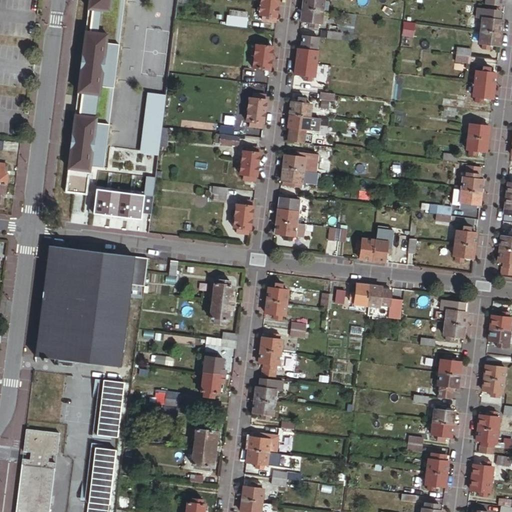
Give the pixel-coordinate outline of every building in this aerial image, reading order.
[(97,124),(102,87),(108,88),(114,44),(107,43),(112,0),(89,0),(66,193),(88,196),(92,167),(98,168),(104,124),(97,124)] [(276,22),(278,0),(260,0),(259,15),(263,16),(262,21),(276,22)] [(304,0),(303,7),(324,10),(324,0),(304,0)] [(322,22),(324,10),(303,7),(302,20),(312,21),(311,26),(319,27),(319,22),(322,22)] [(500,20),(501,11),(477,8),(476,17),(483,18),(480,43),(483,43),(482,48),(489,49),(490,44),(500,45),(503,21),(500,20)] [(246,27),(248,17),(229,15),(228,25),(246,27)] [(271,38),(271,31),(259,30),(258,36),(271,38)] [(342,40),(342,33),(328,31),(327,38),(342,40)] [(317,63),(319,51),(318,51),(319,37),(303,35),(302,49),(298,49),(295,73),(299,74),(306,75),(305,80),(312,81),(313,75),(316,76),(317,69),(317,63)] [(270,71),(273,46),(269,46),(270,40),(260,39),(259,45),(255,44),(253,68),(257,69),(256,74),(265,76),(266,70),(270,71)] [(471,56),(471,49),(457,47),(456,54),(471,56)] [(470,63),(471,56),(456,54),(455,61),(470,63)] [(494,99),(497,73),(487,72),(487,67),(480,66),(479,71),(476,71),(473,96),(476,96),(476,101),(483,102),(484,97),(494,99)] [(248,81),(249,74),(233,72),(232,79),(248,81)] [(332,91),(333,80),(327,79),(326,83),(321,82),(320,89),(332,91)] [(394,100),(396,82),(388,81),(386,99),(394,100)] [(334,100),(335,93),(321,91),(320,98),(334,100)] [(263,129),(267,93),(254,92),(253,97),(250,97),(247,122),(250,122),(250,127),(263,129)] [(166,95),(148,93),(140,153),(159,156),(160,146),(162,127),(166,95)] [(310,117),(312,105),(309,105),(310,99),(302,98),(302,104),(292,103),(290,114),(310,117)] [(463,108),(464,100),(442,98),(441,106),(443,106),(458,108),(463,108)] [(457,116),(458,108),(443,106),(441,115),(457,116)] [(318,131),(320,118),(310,117),(290,114),(289,127),(291,127),(290,132),(313,135),(314,130),(318,131)] [(487,151),(490,126),(480,125),(481,120),(474,119),(473,125),(463,123),(461,135),(468,136),(467,149),(470,149),(469,154),(476,155),(477,150),(487,151)] [(234,135),(235,128),(219,126),(218,133),(234,135)] [(168,147),(170,128),(162,127),(160,146),(168,147)] [(239,146),(240,137),(217,134),(216,143),(239,146)] [(328,147),(329,139),(315,138),(314,145),(316,145),(328,147)] [(328,159),(329,147),(328,147),(316,145),(315,158),(328,159)] [(257,177),(261,147),(247,146),(247,151),(242,151),(240,175),(244,176),(243,180),(253,182),(253,177),(257,177)] [(314,159),(310,154),(296,152),(295,157),(285,156),(284,169),(312,172),(314,159)] [(457,162),(458,155),(443,153),(442,160),(457,162)] [(5,174),(6,164),(0,163),(0,183),(8,184),(9,175),(5,174)] [(483,193),(484,180),(483,180),(483,177),(475,176),(475,172),(476,172),(477,167),(466,165),(464,178),(463,178),(462,190),(483,193)] [(314,185),(315,173),(312,172),(284,169),(282,181),(285,181),(284,185),(299,187),(299,183),(314,185)] [(227,195),(228,188),(213,186),(212,193),(227,195)] [(481,205),(483,193),(462,190),(456,189),(454,204),(460,205),(460,207),(478,209),(478,204),(481,205)] [(151,215),(154,197),(145,196),(98,190),(97,202),(95,215),(141,220),(142,214),(151,215)] [(297,223),(300,200),(280,197),(277,221),(297,223)] [(251,233),(254,206),(249,205),(250,200),(241,199),(240,204),(236,203),(233,228),(237,228),(237,233),(246,234),(246,232),(251,233)] [(63,219),(88,222),(89,207),(64,204),(63,219)] [(451,215),(452,208),(437,206),(436,213),(451,215)] [(450,222),(451,215),(436,213),(435,220),(450,222)] [(304,237),(305,224),(297,223),(277,221),(276,233),(286,235),(285,239),(293,240),(293,235),(304,237)] [(404,236),(405,224),(398,223),(396,235),(404,236)] [(474,258),(477,233),(467,232),(468,227),(460,226),(460,231),(457,230),(454,256),(457,256),(456,261),(463,262),(464,257),(474,258)] [(346,242),(347,228),(340,227),(339,241),(346,242)] [(511,237),(502,236),(499,261),(502,262),(502,266),(501,266),(500,273),(511,274),(511,237)] [(415,254),(417,238),(410,238),(409,253),(415,254)] [(372,260),(375,240),(362,239),(362,241),(358,241),(357,248),(361,249),(360,259),(372,260)] [(391,252),(392,245),(388,244),(388,242),(375,240),(372,260),(385,262),(387,252),(391,252)] [(121,367),(129,298),(143,300),(148,258),(50,246),(36,356),(44,357),(44,361),(48,361),(49,358),(121,367)] [(178,276),(179,262),(172,261),(170,275),(178,276)] [(234,310),(236,298),(232,297),(233,292),(233,286),(230,286),(230,282),(220,281),(220,284),(215,284),(211,319),(215,319),(215,323),(225,324),(225,321),(229,321),(230,316),(230,310),(234,310)] [(285,316),(289,290),(286,290),(287,285),(279,284),(279,289),(269,288),(266,313),(276,314),(275,319),(283,320),(283,315),(285,316)] [(368,305),(370,285),(357,284),(356,294),(351,294),(350,301),(355,302),(354,311),(365,312),(365,305),(368,305)] [(391,308),(392,291),(383,290),(383,287),(370,285),(368,305),(368,306),(371,306),(391,308)] [(345,303),(346,291),(338,290),(337,302),(336,303),(345,303)] [(328,308),(330,294),(322,293),(320,307),(328,308)] [(462,309),(463,302),(440,299),(439,309),(447,310),(450,311),(450,306),(458,307),(457,311),(460,312),(461,308),(462,309)] [(464,337),(467,313),(465,312),(460,312),(457,311),(458,307),(450,306),(450,311),(447,310),(444,335),(447,335),(447,340),(453,341),(454,336),(464,337)] [(509,343),(511,321),(511,317),(510,318),(510,313),(503,312),(502,317),(492,316),(489,340),(499,342),(499,347),(506,348),(507,343),(509,343)] [(305,331),(306,324),(291,322),(290,329),(305,331)] [(304,338),(305,331),(290,329),(289,336),(304,338)] [(237,342),(238,335),(223,334),(222,341),(237,342)] [(280,365),(283,340),(280,340),(281,335),(274,334),(273,339),(263,338),(260,362),(263,362),(262,367),(261,375),(275,377),(277,364),(280,365)] [(435,346),(435,339),(420,338),(419,344),(435,346)] [(222,348),(222,341),(209,339),(208,346),(218,348),(222,348)] [(236,350),(237,342),(222,341),(222,348),(236,350)] [(423,352),(436,354),(437,347),(424,346),(423,352)] [(224,389),(227,365),(224,364),(224,358),(221,358),(221,354),(218,354),(211,353),(211,357),(206,356),(206,357),(202,357),(200,367),(204,367),(201,391),(205,392),(204,397),(215,399),(216,393),(220,394),(221,388),(224,389)] [(460,374),(461,362),(451,361),(452,356),(444,355),(444,360),(441,359),(440,372),(460,374)] [(425,366),(426,359),(415,358),(414,365),(425,366)] [(504,392),(507,368),(504,367),(504,363),(497,362),(496,366),(487,365),(483,390),(493,391),(492,396),(500,397),(501,392),(504,392)] [(458,387),(460,374),(440,372),(438,384),(437,397),(452,399),(453,386),(458,387)] [(274,415),(277,390),(282,390),(283,380),(260,378),(259,388),(257,387),(254,413),(264,414),(263,419),(271,420),(271,414),(274,415)] [(120,441),(126,385),(104,383),(98,439),(120,441)] [(180,407),(182,393),(167,391),(165,405),(180,407)] [(428,403),(428,396),(413,394),(413,401),(428,403)] [(452,437),(455,412),(453,411),(453,408),(445,407),(446,406),(438,405),(438,409),(435,409),(432,434),(435,435),(434,440),(442,441),(442,436),(452,437)] [(179,415),(180,408),(165,406),(164,413),(179,415)] [(497,443),(500,417),(497,417),(498,413),(491,412),(490,416),(480,415),(477,440),(480,441),(479,444),(478,453),(494,455),(496,443),(497,443)] [(137,429),(139,417),(129,416),(127,427),(137,429)] [(294,430),(294,423),(281,421),(280,428),(294,430)] [(57,455),(60,433),(27,429),(24,451),(32,452),(50,454),(57,455)] [(214,468),(218,432),(197,430),(192,465),(214,468)] [(269,452),(271,439),(269,439),(269,434),(261,433),(261,438),(251,437),(249,449),(269,452)] [(422,445),(423,438),(408,436),(407,443),(422,445)] [(421,452),(422,445),(407,443),(407,450),(421,452)] [(111,511),(117,451),(90,449),(86,503),(89,504),(88,511),(111,511)] [(268,465),(269,452),(249,449),(247,462),(257,464),(257,468),(265,469),(265,464),(268,465)] [(49,462),(50,454),(32,452),(31,460),(49,462)] [(446,486),(449,461),(445,461),(446,454),(431,452),(430,460),(421,458),(420,467),(427,467),(425,484),(429,484),(428,489),(436,490),(436,485),(446,486)] [(511,466),(511,458),(498,457),(497,465),(511,466)] [(50,511),(56,463),(49,462),(31,460),(23,459),(16,511),(50,511)] [(491,492),(494,467),(492,466),(492,462),(484,461),(484,465),(474,464),(471,490),(481,491),(480,495),(488,496),(488,492),(491,492)] [(286,480),(287,473),(273,471),(272,478),(286,480)] [(204,483),(204,476),(192,475),(191,481),(204,483)] [(286,486),(286,480),(272,478),(271,485),(286,486)] [(170,488),(171,481),(156,479),(155,486),(170,488)] [(261,511),(265,489),(262,489),(262,484),(255,483),(254,488),(245,487),(241,511),(261,511)] [(417,495),(418,487),(396,485),(395,492),(417,495)] [(415,503),(416,495),(401,494),(400,501),(415,503)] [(511,506),(511,499),(498,498),(497,505),(511,506)] [(205,511),(206,509),(206,505),(203,504),(203,500),(193,499),(193,503),(188,502),(186,511),(205,511)] [(442,511),(443,511),(439,511),(440,503),(424,502),(423,509),(422,509),(421,511),(442,511)]
